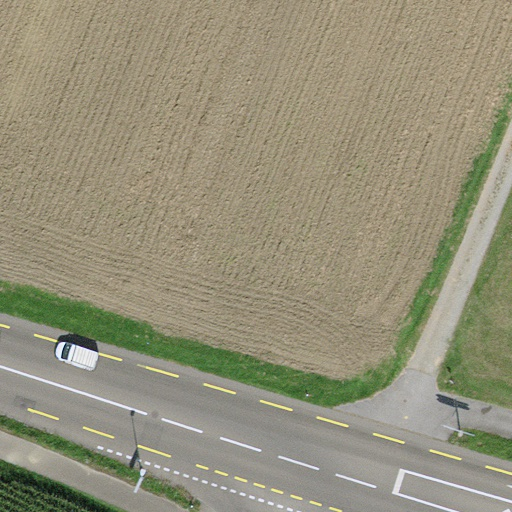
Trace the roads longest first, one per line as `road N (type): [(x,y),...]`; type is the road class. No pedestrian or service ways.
road 1 (track): [(511,154),(401,429),(371,477),(390,511)]
road 2 (secondary): [(0,368),(371,477)]
road 3 (track): [(150,511),(0,444)]
road 4 (secondary): [(371,477),(494,511)]
